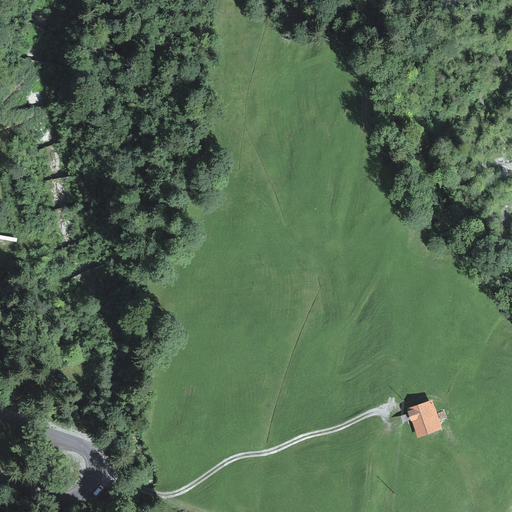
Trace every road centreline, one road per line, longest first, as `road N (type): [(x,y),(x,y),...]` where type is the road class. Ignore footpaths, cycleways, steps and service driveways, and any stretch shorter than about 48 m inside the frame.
road 1 (track): [(158,494),(407,395)]
road 2 (unclassified): [(0,489),(62,498),(91,477),(64,435),(0,407)]
